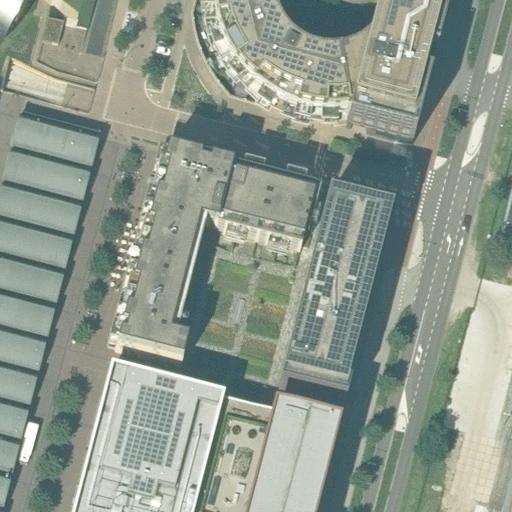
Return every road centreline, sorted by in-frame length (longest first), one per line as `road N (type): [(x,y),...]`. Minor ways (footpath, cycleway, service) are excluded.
road 1 (residential): [(126,109),(15,511)]
road 2 (residential): [(126,109),(448,194)]
road 3 (residential): [(425,284),(395,292),(338,511)]
road 4 (secondary): [(425,284),(366,511)]
road 5 (secondary): [(390,511),(447,289)]
